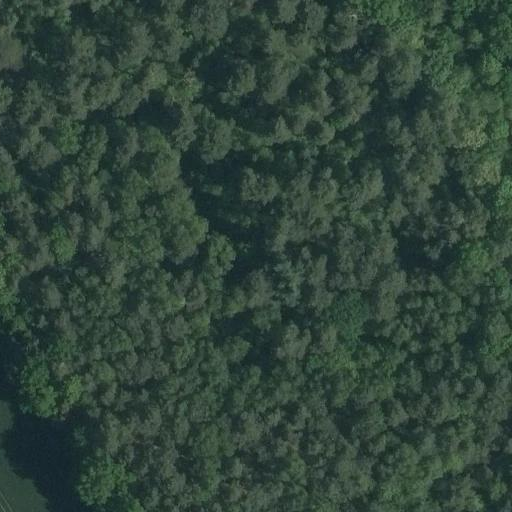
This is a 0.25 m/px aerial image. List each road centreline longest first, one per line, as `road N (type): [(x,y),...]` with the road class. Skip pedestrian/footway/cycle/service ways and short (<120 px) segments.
road 1 (track): [(91,0),(212,196)]
road 2 (track): [(416,0),(511,161)]
road 3 (track): [(0,287),(95,444)]
